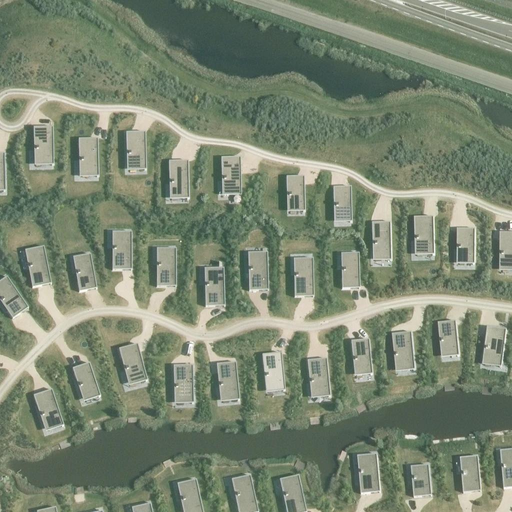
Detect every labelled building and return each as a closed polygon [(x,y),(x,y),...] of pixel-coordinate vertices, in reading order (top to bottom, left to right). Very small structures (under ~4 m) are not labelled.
[(43,129),(33,129),(33,138),(35,138),(35,149),(35,152),(36,152),(36,163),(53,163),(52,131),(51,131),(51,132),(45,132),(45,129),(43,129)] [(135,134),(125,134),(126,143),(128,143),(128,154),(128,157),(128,168),(145,168),(146,168),(145,136),(144,136),(144,137),(138,137),(138,134),(135,134)] [(87,140),(78,140),(78,150),(80,150),(80,160),(80,163),(81,163),(81,175),(98,175),(97,143),(96,143),(90,143),(90,141),(88,141),(87,140)] [(230,159),(220,159),(221,168),(223,168),(223,179),(223,182),(223,194),(240,193),(241,193),(240,162),(239,162),(233,162),(233,159),(230,159)] [(178,162),(168,163),(168,172),(170,172),(171,183),(170,183),(170,185),(171,185),(171,197),(188,197),(189,197),(188,165),(187,165),(187,166),(181,166),(181,163),(178,163),(178,162)] [(294,178),(286,178),(286,189),(286,191),(288,191),(288,195),(288,198),(288,210),(304,209),(304,181),(303,181),(297,181),(297,178),(294,178)] [(341,188),(333,189),(333,199),(333,202),(335,202),(335,206),(335,209),(335,220),(351,220),(351,191),(350,191),(350,192),(344,192),(344,189),(341,189),(341,188)] [(424,218),(414,218),(414,228),(416,228),(417,239),(416,239),(416,241),(417,241),(417,253),(434,253),(434,221),(432,221),(427,222),(426,219),(424,219),(424,218)] [(381,224),(371,224),(371,233),(373,233),(374,244),(373,244),(373,247),(374,247),(374,259),(391,258),(391,227),(390,227),(384,227),(384,224),(381,224)] [(465,230),(457,230),(457,241),(457,243),(459,243),(459,247),(458,247),(458,250),(459,250),(459,262),(474,262),(475,262),(475,233),(474,233),(474,234),(468,234),(468,231),(465,231),(465,230)] [(509,234),(500,234),(499,243),(502,243),(501,254),(501,257),(501,268),(511,268),(511,237),(511,236),(511,234),(509,234)] [(114,262),(112,262),(112,272),(121,272),(121,271),(124,271),(124,268),(130,268),(130,269),(131,268),(131,237),(114,237),(114,249),(113,249),(113,252),(114,252),(114,258),(114,262)] [(44,251),(27,255),(29,267),(30,269),(32,280),(30,280),(32,289),(41,287),(44,286),(43,283),(49,282),(49,283),(50,282),(44,251)] [(158,279),(156,279),(156,288),(166,288),(169,288),(169,285),(175,285),(176,285),(175,254),(158,254),(158,266),(158,268),(158,279)] [(250,283),(248,283),(248,292),(258,292),(261,292),(261,289),(267,289),(268,289),(267,257),(249,258),(250,270),(249,270),(250,272),(250,283)] [(341,280),(341,290),(349,290),(352,290),(352,287),(358,286),(358,287),(359,287),(358,258),(342,259),(343,270),(342,270),(343,273),(343,277),(341,277),(341,280)] [(77,283),(79,293),(87,292),(86,291),(89,291),(89,288),(95,287),(96,287),(91,259),(75,262),(77,273),(77,276),(78,276),(78,280),(77,280),(77,283)] [(296,289),(294,289),(294,299),(303,298),(306,298),(306,295),(312,295),(313,295),(313,263),(295,264),(295,276),(295,279),(295,278),(296,289)] [(207,299),(205,299),(205,308),(214,308),(214,307),(217,307),(217,304),(223,304),(223,305),(224,305),(223,273),(206,274),(206,285),(206,288),(207,299)] [(9,281),(0,286),(0,299),(1,300),(1,301),(2,303),(8,312),(7,313),(12,320),(20,315),(22,313),(20,311),(25,307),(26,307),(9,281)] [(446,323),(438,324),(439,334),(439,337),(441,337),(441,341),(441,344),(442,344),(443,355),(458,354),(459,354),(456,325),(455,325),(455,326),(449,326),(449,323),(446,324),(446,323)] [(486,351),(485,363),(502,365),(506,334),(505,333),(505,334),(499,333),(499,330),(496,330),(496,329),(487,328),(486,337),(488,338),(486,348),(486,351)] [(401,334),(392,335),(393,344),(395,344),(396,355),(396,358),(397,370),(415,368),(412,336),(411,336),(411,337),(405,337),(404,335),(401,335),(401,334)] [(367,341),(354,344),(357,371),(370,371),(367,341)] [(128,348),(118,350),(121,359),(123,359),(125,369),(126,372),(129,383),(146,379),(138,348),(137,348),(137,349),(131,350),(130,348),(128,348)] [(271,355),(261,356),(262,365),(264,365),(265,369),(266,376),(265,376),(265,378),(266,378),(267,390),(284,389),(281,357),(280,357),(280,358),(274,358),(274,355),(271,356),(271,355)] [(316,361),(307,362),(308,371),(310,371),(310,375),(311,382),(310,382),(311,384),(312,396),(329,394),(326,363),(325,363),(319,364),(319,361),(316,361)] [(225,365),(216,366),(217,375),(219,375),(219,379),(220,385),(220,388),(221,400),(239,398),(236,367),(235,367),(229,368),(228,365),(226,365),(225,365)] [(72,370),(75,380),(76,380),(76,382),(78,382),(79,386),(80,388),(84,399),(99,394),(90,367),(89,367),(89,368),(83,370),(82,367),(80,368),(80,367),(72,370)] [(182,367),(173,367),(173,376),(175,376),(175,387),(175,390),(176,402),(193,401),(192,370),(191,370),(185,370),(185,367),(182,367)] [(62,424),(52,394),(51,394),(46,396),(45,394),(42,394),(33,397),(36,406),(38,405),(41,415),(41,416),(42,418),(46,429),(62,424)] [(511,454),(502,455),(503,467),(503,470),(504,470),(505,481),(503,481),(503,490),(511,489),(511,454)] [(377,459),(360,461),(361,472),(360,472),(361,475),(362,486),(360,486),(361,495),(370,494),(373,494),(373,491),(379,490),(379,491),(380,490),(377,459)] [(478,461),(462,463),(463,474),(463,477),(464,477),(464,481),(462,481),(462,484),(463,494),(471,493),(474,493),(474,490),(480,489),(480,490),(481,490),(478,461)] [(429,470),(413,471),(414,479),(413,479),(414,481),(415,488),(413,488),(413,499),(422,498),(422,497),(424,497),(424,494),(430,494),(431,494),(429,470)] [(251,480),(234,484),(236,496),(236,498),(237,498),(239,509),(237,509),(237,511),(251,511),(256,511),(257,511),(251,480)] [(299,480),(282,484),(284,496),(284,498),(285,498),(287,509),(285,509),(285,511),(300,511),(304,511),(305,511),(299,480)] [(202,511),(196,485),(179,488),(182,500),(182,503),(182,502),(184,511),(202,511)]
